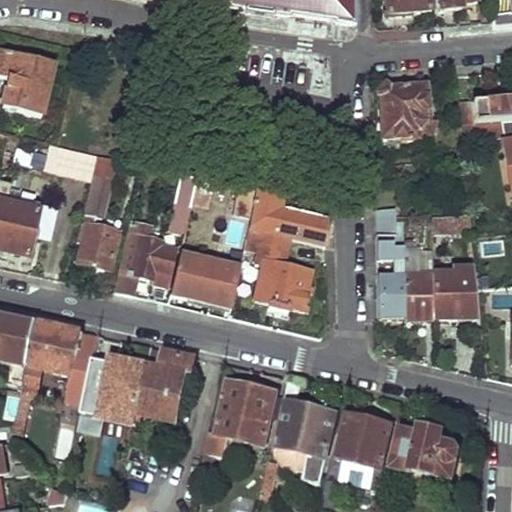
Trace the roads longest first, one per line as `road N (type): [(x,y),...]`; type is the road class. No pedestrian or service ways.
road 1 (residential): [(0,291),(345,368)]
road 2 (residential): [(0,6),(51,6),(348,52)]
road 3 (residential): [(345,368),(348,52)]
road 4 (residential): [(345,368),(507,403)]
road 5 (residential): [(511,46),(348,52)]
